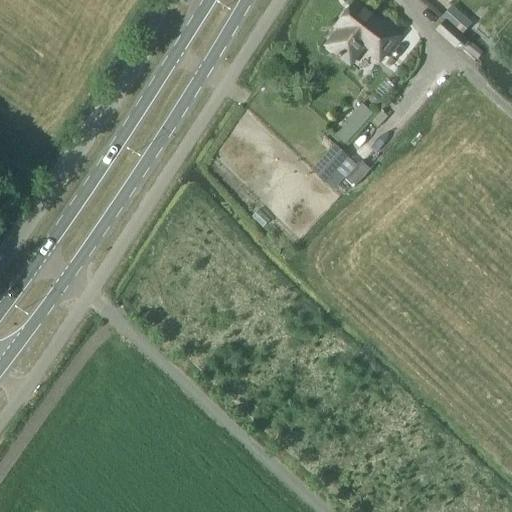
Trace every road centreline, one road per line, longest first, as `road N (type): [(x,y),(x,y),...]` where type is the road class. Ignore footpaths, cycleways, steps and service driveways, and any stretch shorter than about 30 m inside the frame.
road 1 (secondary): [(0,367),(67,278),(245,0)]
road 2 (track): [(322,511),(40,257)]
road 3 (secondary): [(209,0),(0,312)]
